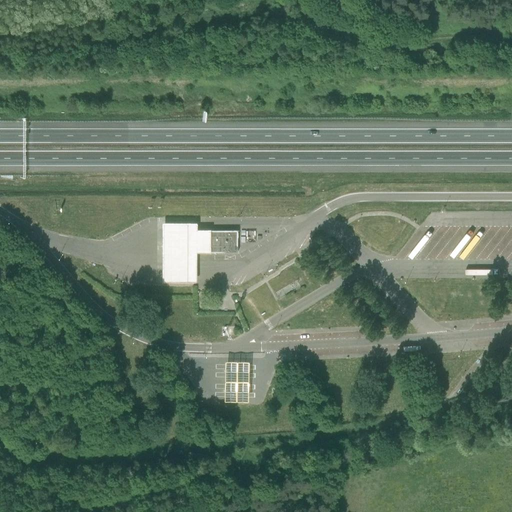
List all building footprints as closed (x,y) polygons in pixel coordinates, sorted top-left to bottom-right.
[(208,253),(208,231),(203,231),(197,231),(197,225),(163,225),(163,241),(163,269),(162,285),(197,285),(197,253),(208,253)] [(237,231),(208,231),(208,253),(237,253),(237,231)] [(468,231),(449,255),(453,259),(473,235),(468,231)] [(484,258),(502,236),(498,233),(479,255),(484,258)] [(511,237),(507,233),(498,243),(497,247),(492,253),(490,257),(494,259),(509,241),(506,248),(501,254),(505,257),(511,249),(511,237)] [(249,382),(250,365),(226,364),(225,382),(225,404),(249,405),(249,382)]
